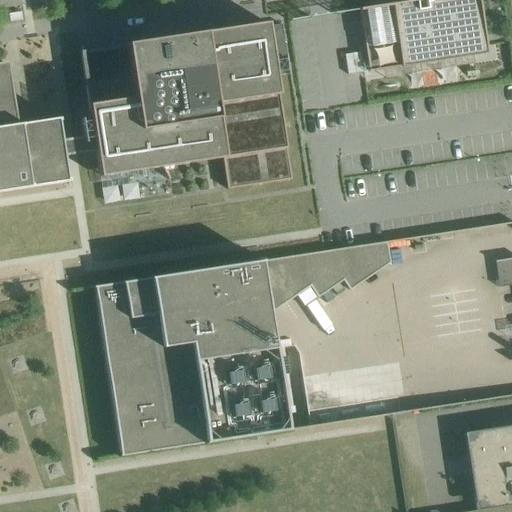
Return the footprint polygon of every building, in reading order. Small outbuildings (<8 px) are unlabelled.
[(487,54),(478,0),(425,0),(426,2),(416,4),(416,1),(359,9),(369,72),(403,68),(403,67),(487,54)] [(271,46),(268,27),(267,24),(172,38),(173,37),(172,36),(171,38),(80,52),(90,118),(99,178),(147,170),(146,166),(159,164),(168,180),(169,180),(162,168),(222,159),(227,190),(291,180),(271,46)] [(15,126),(5,64),(0,64),(0,193),(67,183),(67,180),(66,181),(57,123),(58,123),(57,120),(15,126)] [(120,456),(98,459),(98,461),(287,432),(268,304),(277,298),(282,306),(310,287),(317,298),(341,282),(342,281),(349,291),(390,264),(386,243),(72,291),(72,292),(94,289),(120,456)] [(499,288),(511,285),(511,259),(495,262),(499,288)] [(477,469),(486,468),(488,476),(479,477),(479,478),(471,479),(476,511),(479,511),(511,507),(511,426),(464,434),(467,455),(475,454),(476,464),(477,469)]
